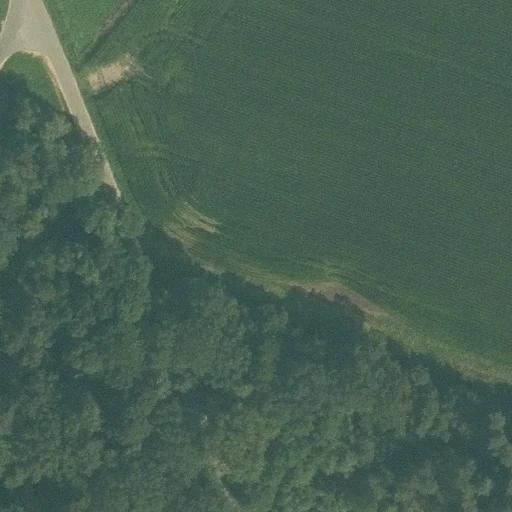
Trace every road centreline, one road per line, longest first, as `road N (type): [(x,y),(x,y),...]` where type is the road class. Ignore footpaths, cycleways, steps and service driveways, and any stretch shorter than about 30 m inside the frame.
road 1 (unclassified): [(35,0),(239,511)]
road 2 (track): [(91,129),(0,291)]
